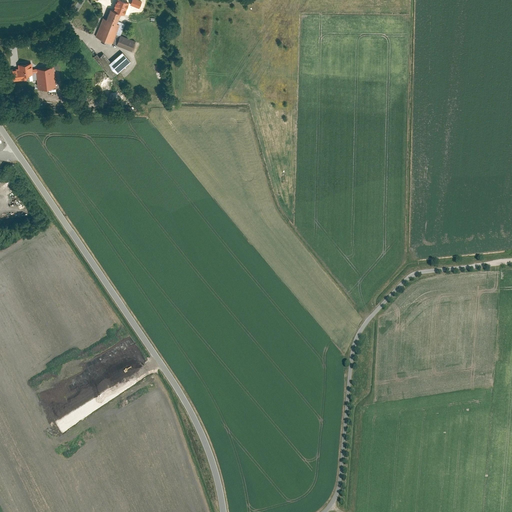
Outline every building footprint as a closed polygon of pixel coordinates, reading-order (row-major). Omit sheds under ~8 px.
[(119,24),(116,23),(120,14),(110,10),(106,19),(102,18),(95,37),(111,43),(119,24)] [(120,35),(116,45),(131,51),(135,41),(120,35)] [(96,54),(93,57),(111,79),(130,62),(122,52),(110,62),(103,54),(99,58),(96,54)] [(18,65),(19,75),(31,74),(30,63),(18,65)] [(53,66),(35,68),(36,89),(55,87),(53,66)]
